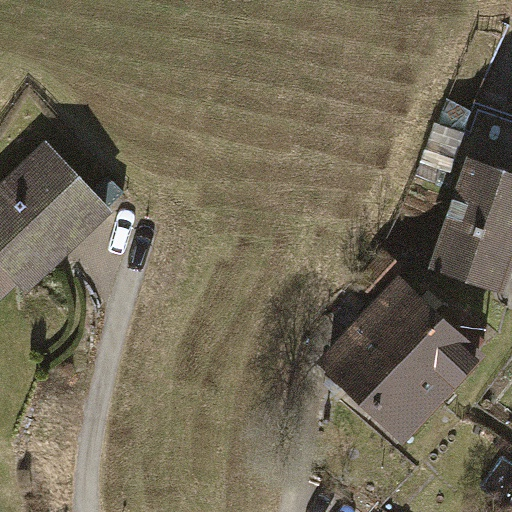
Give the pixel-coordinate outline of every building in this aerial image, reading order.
[(466,161),(511,176),(511,117),(474,104),(456,157),(466,161)] [(28,294),(111,216),(46,147),(0,190),(0,303),(18,287),(28,294)] [(511,176),(466,161),(427,274),(502,299),(511,269),(511,176)] [(386,251),(353,283),(372,302),(405,269),(386,251)] [(317,366),(404,446),(486,359),(400,279),(317,366)]
